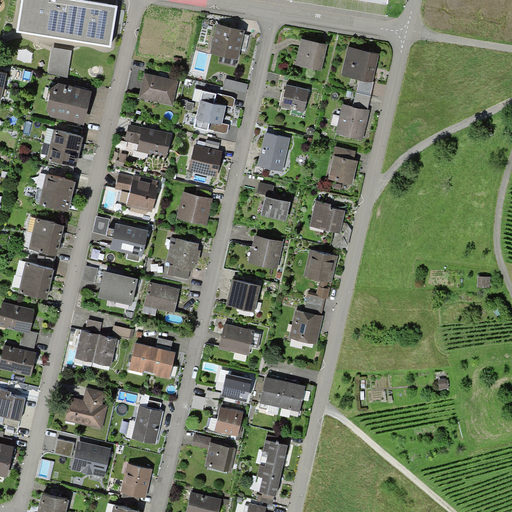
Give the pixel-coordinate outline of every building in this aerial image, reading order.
[(21,0),(17,28),(113,43),(120,1),(116,0),(21,0)] [(219,24),(212,53),(221,55),(240,59),(246,30),(219,24)] [(73,46),(31,36),(26,60),(69,70),(70,67),(102,75),(109,50),(74,42),(73,46)] [(325,42),(303,37),(298,59),(320,64),(325,42)] [(380,51),(348,44),(341,73),(360,77),(373,80),(380,51)] [(221,55),(219,62),(238,66),(240,59),(221,55)] [(144,73),(138,98),(173,106),(179,81),(144,73)] [(224,77),(222,85),(246,91),(248,83),(224,77)] [(360,77),(357,91),(370,94),(373,80),(360,77)] [(54,114),(87,121),(95,90),(62,82),(55,88),(50,105),(54,114)] [(307,88),(288,83),(283,102),(303,107),(307,88)] [(234,96),(203,89),(195,122),(226,130),(234,96)] [(357,91),(354,103),(367,107),(370,94),(357,91)] [(187,99),(185,107),(196,110),(198,102),(187,99)] [(354,103),(343,101),(336,131),(363,137),(370,107),(367,107),(354,103)] [(142,127),(128,124),(124,141),(138,144),(137,151),(167,158),(173,133),(143,126),(142,127)] [(81,147),(84,133),(57,127),(54,141),(81,147)] [(287,137),(267,132),(260,162),(280,166),(287,137)] [(206,138),(204,145),(218,148),(219,141),(206,138)] [(77,162),(81,147),(54,141),(50,155),(77,162)] [(194,143),(188,169),(217,175),(223,149),(218,148),(204,145),(194,143)] [(128,154),(120,152),(118,161),(125,163),(128,154)] [(356,159),(335,154),(330,174),(351,179),(356,159)] [(76,193),(79,179),(52,172),(49,187),(76,193)] [(133,176),(118,173),(115,189),(129,192),(126,206),(152,212),(159,181),(133,175),(133,176)] [(266,192),(272,193),(274,184),(259,181),(257,190),(266,192)] [(72,208),(76,193),(49,187),(45,201),(72,208)] [(177,216),(207,222),(212,197),(183,190),(177,216)] [(272,193),(266,192),(261,211),(286,216),(290,197),(272,193)] [(343,208),(316,202),(312,222),(338,228),(343,208)] [(63,237),(67,222),(39,216),(36,231),(63,237)] [(96,216),(93,232),(106,235),(109,219),(96,216)] [(116,223),(110,249),(142,257),(148,231),(116,223)] [(60,252),(63,237),(36,231),(32,246),(60,252)] [(281,240),(256,234),(250,259),(276,264),(281,240)] [(172,262),(172,264),(176,265),(190,268),(192,268),(193,261),(198,261),(201,248),(197,247),(199,241),(175,235),(174,241),(170,240),(165,260),(172,262)] [(335,254),(312,249),(307,272),(330,277),(335,254)] [(53,280),(57,265),(29,258),(26,273),(53,280)] [(85,265),(82,280),(95,283),(98,268),(85,265)] [(173,274),(188,278),(190,268),(176,265),(173,274)] [(104,271),(98,298),(132,306),(138,279),(104,271)] [(50,294),(53,280),(26,273),(22,288),(50,294)] [(491,275),(478,274),(477,286),(490,287),(491,275)] [(258,283),(234,278),(229,299),(253,304),(258,283)] [(149,279),(144,304),(174,311),(180,286),(149,279)] [(319,285),(317,294),(323,295),(329,297),(331,287),(319,285)] [(304,309),(319,313),(323,295),(317,294),(308,292),(304,309)] [(34,307),(1,299),(0,305),(0,322),(29,330),(34,307)] [(304,309),(296,307),(290,334),(317,340),(323,313),(319,313),(304,309)] [(252,330),(226,324),(221,344),(247,350),(252,330)] [(80,328),(74,356),(92,359),(98,332),(80,328)] [(22,329),(19,345),(33,348),(37,332),(22,329)] [(98,332),(92,359),(109,363),(115,335),(98,332)] [(143,368),(148,369),(153,346),(134,341),(128,367),(142,370),(143,368)] [(33,373),(37,351),(6,344),(2,367),(33,373)] [(153,372),(168,375),(174,349),(153,346),(148,369),(154,370),(153,372)] [(250,377),(227,372),(223,389),(246,395),(250,377)] [(303,384),(268,376),(263,397),(298,405),(303,384)] [(447,377),(438,378),(439,388),(448,387),(447,377)] [(0,412),(21,417),(28,396),(11,392),(13,389),(0,386),(0,412)] [(105,391),(85,386),(83,397),(70,394),(64,419),(101,427),(106,404),(102,403),(105,391)] [(220,392),(206,389),(203,404),(217,407),(220,392)] [(132,437),(155,442),(163,409),(139,404),(132,437)] [(241,411),(221,406),(217,426),(237,431),(241,411)] [(4,414),(2,424),(18,427),(20,418),(4,414)] [(195,433),(192,443),(208,447),(210,436),(195,433)] [(58,436),(54,452),(71,456),(75,440),(58,436)] [(109,447),(79,440),(73,465),(103,472),(109,447)] [(285,444),(267,440),(256,486),(274,490),(285,444)] [(234,447),(211,442),(207,462),(229,467),(234,447)] [(0,476),(6,478),(14,447),(0,443),(0,476)] [(119,490),(144,496),(151,468),(126,462),(119,490)] [(33,511),(62,511),(66,497),(39,491),(33,511)] [(215,511),(218,497),(192,491),(188,511),(190,511),(215,511)] [(265,511),(267,506),(249,502),(246,511),(265,511)] [(137,511),(138,509),(110,503),(108,511),(137,511)]
